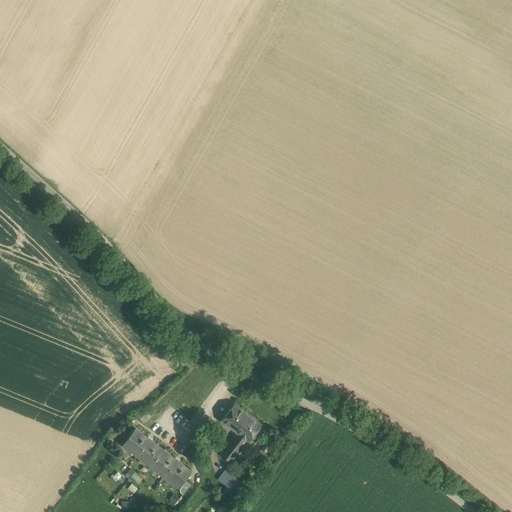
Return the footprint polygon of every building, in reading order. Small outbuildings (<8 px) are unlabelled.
[(262,425),(234,403),(221,421),(237,433),(247,441),(248,442),(262,425)] [(162,449),(135,428),(122,444),(150,465),(162,449)] [(237,433),(221,454),(231,461),(247,441),(237,433)] [(190,471),(162,449),(150,465),(178,487),(190,471)] [(245,485),(225,471),(219,479),(229,486),(223,495),(232,502),(245,485)]
